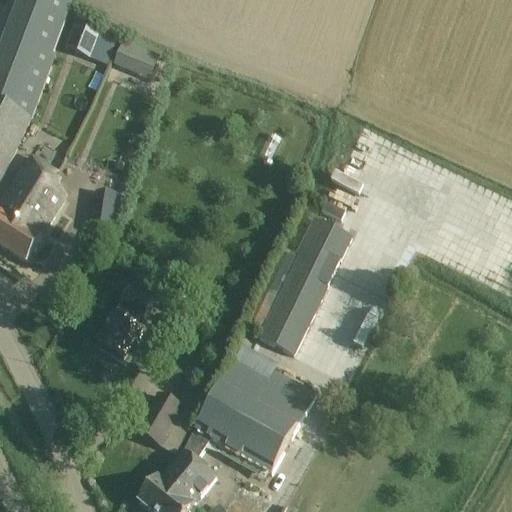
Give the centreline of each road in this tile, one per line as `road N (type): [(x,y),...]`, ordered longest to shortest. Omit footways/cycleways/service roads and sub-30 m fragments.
road 1 (residential): [(78,511),(0,334)]
road 2 (unknown): [(262,511),(284,481),(334,359)]
